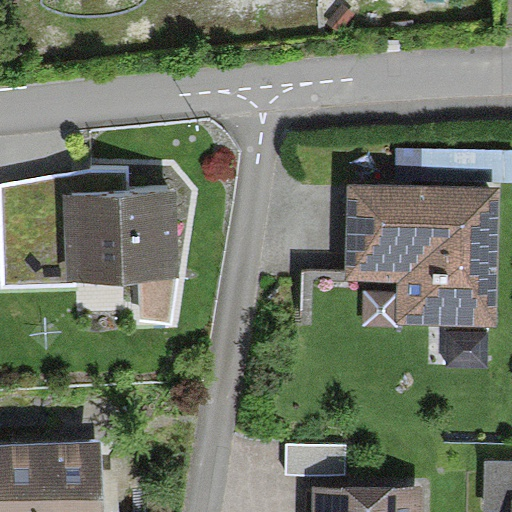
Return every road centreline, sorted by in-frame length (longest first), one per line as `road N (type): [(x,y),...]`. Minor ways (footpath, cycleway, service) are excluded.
road 1 (residential): [(198,511),(262,163),(268,86)]
road 2 (residential): [(0,109),(268,86)]
road 3 (residential): [(268,86),(511,65)]
